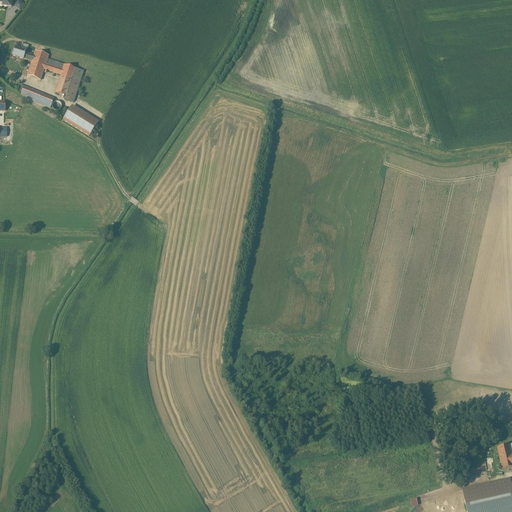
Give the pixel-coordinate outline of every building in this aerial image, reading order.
[(24,5),(18,1),(14,6),(20,10),(24,5)] [(23,59),(31,62),(33,55),(25,53),(25,51),(27,51),(29,46),(20,43),(20,45),(22,45),(21,49),(15,47),(12,56),(23,59)] [(40,80),(44,69),(48,57),(48,56),(35,52),(33,55),(31,62),(27,76),(40,80)] [(44,69),(61,75),(64,66),(64,65),(50,61),(51,58),(48,57),(44,69)] [(92,67),(113,72),(115,65),(93,61),(92,67)] [(83,71),(64,66),(61,75),(54,93),(65,96),(64,99),(73,103),(83,71)] [(54,99),(23,87),(20,94),(27,97),(26,99),(50,109),(54,99)] [(96,125),(70,109),(63,120),(89,136),(96,125)] [(511,468),(511,455),(511,456),(509,445),(497,448),(502,471),(511,468)] [(511,511),(511,497),(509,483),(464,493),(468,511),(511,511)]
